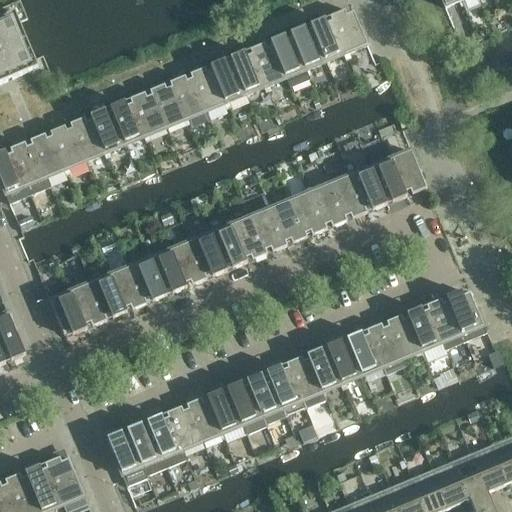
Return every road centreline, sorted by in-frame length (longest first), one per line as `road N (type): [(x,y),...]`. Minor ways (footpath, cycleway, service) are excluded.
road 1 (residential): [(75,431),(410,292),(427,278),(428,247),(405,228),(384,230),(49,368)]
road 2 (residential): [(0,140),(338,0)]
road 3 (residential): [(49,368),(0,249)]
